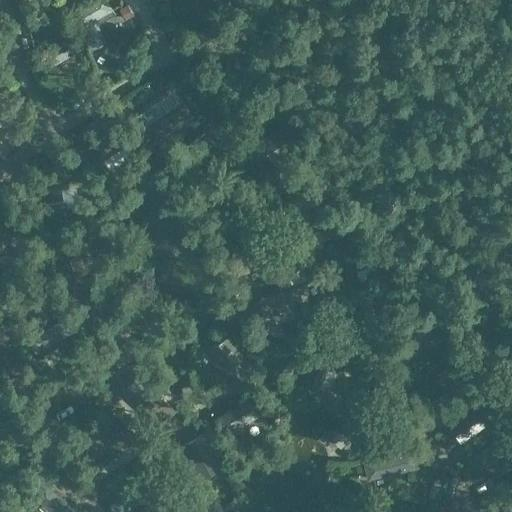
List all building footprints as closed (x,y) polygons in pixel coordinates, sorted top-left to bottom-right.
[(91,48),(106,40),(95,21),(112,11),(106,0),(97,0),(72,14),(91,48)] [(155,0),(150,4),(156,13),(164,7),(158,0),(155,0)] [(180,38),(217,14),(209,2),(173,26),(180,38)] [(128,7),(115,14),(120,24),(133,16),(128,7)] [(183,45),(190,56),(222,36),(215,25),(183,45)] [(84,85),(90,95),(98,91),(93,80),(84,85)] [(259,126),(288,111),(273,85),(245,100),(259,126)] [(183,103),(146,129),(154,141),(191,115),(183,103)] [(300,136),(292,123),(257,142),(264,155),(265,154),(297,137),(300,136)] [(90,166),(131,139),(123,126),(81,152),(90,166)] [(80,133),(73,138),(80,148),(86,143),(80,133)] [(214,144),(205,133),(173,157),(182,169),(214,144)] [(160,147),(166,154),(175,148),(169,140),(160,147)] [(227,155),(217,162),(221,169),(231,162),(227,155)] [(246,221),(259,213),(234,170),(220,179),(246,221)] [(282,195),(289,207),(303,200),(305,204),(316,198),(314,194),(321,190),(314,178),(282,195)] [(24,192),(30,202),(37,198),(31,188),(24,192)] [(3,199),(0,200),(0,214),(9,209),(3,199)] [(360,204),(352,208),(356,215),(364,210),(360,204)] [(0,260),(9,255),(0,241),(10,235),(14,240),(22,235),(18,230),(25,226),(16,212),(0,222),(0,260)] [(319,244),(351,226),(344,213),(311,231),(319,244)] [(61,232),(82,277),(96,271),(76,226),(61,232)] [(238,234),(243,241),(253,234),(249,228),(238,234)] [(270,234),(229,259),(238,274),(279,249),(270,234)] [(55,236),(44,241),(49,251),(59,246),(55,236)] [(290,276),(295,285),(307,277),(302,269),(290,276)] [(367,314),(408,289),(400,275),(359,300),(367,314)] [(8,309),(43,288),(35,276),(0,297),(8,309)] [(103,293),(113,288),(110,282),(100,286),(103,293)] [(267,313),(279,310),(294,305),(298,317),(301,327),(316,322),(305,285),(263,298),(267,313)] [(417,291),(409,309),(416,312),(424,294),(417,291)] [(116,292),(105,297),(108,304),(119,299),(116,292)] [(57,301),(56,313),(64,313),(65,301),(57,301)] [(121,364),(136,357),(115,312),(100,319),(121,364)] [(436,318),(427,323),(430,328),(436,330),(442,327),(436,318)] [(69,333),(62,321),(31,338),(38,351),(69,333)] [(396,356),(430,336),(423,323),(388,343),(396,356)] [(256,335),(253,342),(264,347),(267,340),(256,335)] [(209,350),(230,384),(252,370),(231,336),(209,350)] [(320,389),(321,386),(328,370),(338,374),(341,369),(351,374),(357,360),(323,343),(305,382),(320,389)] [(85,345),(81,357),(88,359),(93,348),(85,345)] [(455,345),(442,354),(448,363),(462,354),(455,345)] [(262,365),(259,359),(251,364),(255,370),(262,365)] [(431,402),(470,374),(461,360),(421,388),(431,402)] [(95,364),(51,385),(58,399),(102,378),(95,364)] [(356,384),(363,387),(369,377),(362,373),(356,384)] [(174,410),(139,377),(128,390),(162,423),(174,410)] [(183,387),(186,399),(194,398),(191,386),(183,387)] [(479,386),(472,392),(480,403),(487,397),(479,386)] [(217,419),(225,433),(267,409),(259,395),(217,419)] [(453,425),(461,438),(498,414),(489,400),(453,425)] [(342,446),(378,422),(368,408),(332,432),(342,446)] [(127,427),(125,428),(119,416),(81,435),(87,447),(109,436),(111,436),(114,442),(123,437),(126,443),(133,439),(127,427)] [(0,442),(21,434),(15,419),(0,425),(0,442)] [(503,420),(493,427),(497,434),(507,427),(503,420)] [(402,428),(403,439),(412,437),(411,426),(402,428)] [(479,472),(511,450),(511,435),(510,433),(470,459),(479,472)] [(223,465),(205,434),(180,449),(198,480),(223,465)] [(417,466),(413,451),(366,463),(370,478),(417,466)] [(38,496),(45,503),(53,509),(56,511),(79,511),(47,485),(38,496)] [(432,486),(430,498),(438,499),(440,488),(432,486)] [(511,511),(511,487),(496,498),(505,511),(507,511),(508,511),(507,511),(511,511)]
